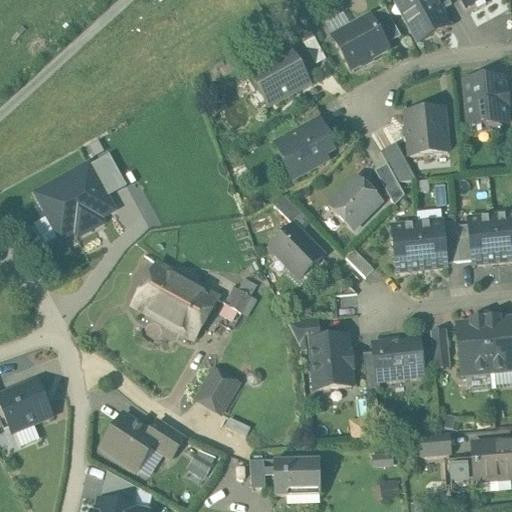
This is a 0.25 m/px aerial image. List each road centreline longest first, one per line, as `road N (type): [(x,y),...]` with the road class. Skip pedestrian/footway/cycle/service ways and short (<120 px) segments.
road 1 (residential): [(57,328),(73,365),(83,432),(67,511)]
road 2 (residential): [(0,114),(126,0)]
road 3 (residential): [(511,295),(365,310)]
